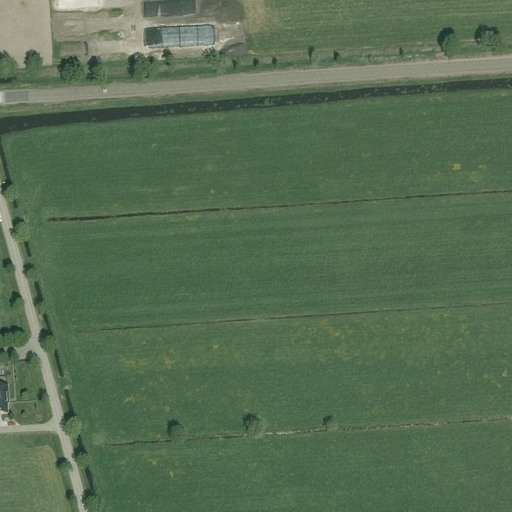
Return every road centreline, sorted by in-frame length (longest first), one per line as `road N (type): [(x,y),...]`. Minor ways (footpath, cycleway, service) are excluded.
road 1 (unclassified): [(0,96),(511,64)]
road 2 (unclassified): [(85,511),(0,191)]
